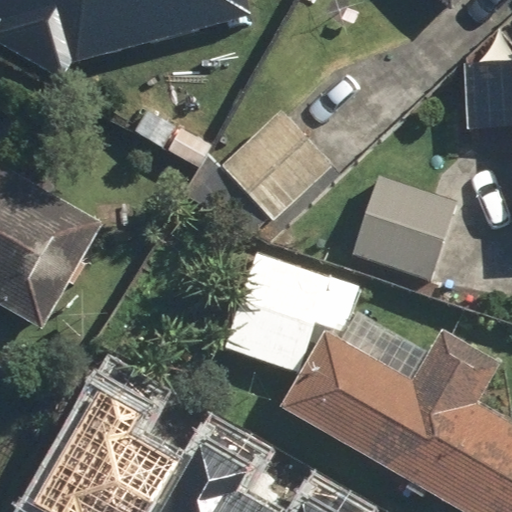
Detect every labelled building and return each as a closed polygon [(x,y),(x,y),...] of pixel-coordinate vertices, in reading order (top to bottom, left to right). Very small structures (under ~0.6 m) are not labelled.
[(249,19),(243,0),(0,0),(0,26),(72,66),(249,19)] [(429,0),(446,17),(463,0),(429,0)] [(333,170),(281,113),(190,197),(242,253),(333,170)] [(0,171),(0,313),(38,335),(99,226),(0,171)] [(378,179),(350,258),(429,285),(457,206),(378,179)] [(221,355),(298,377),(327,278),(250,255),(221,355)] [(295,385),(278,416),(450,511),(511,511),(511,444),(465,418),(497,360),(443,330),(427,360),(356,321),(340,349),(321,339),(295,385)] [(140,511),(146,501),(52,450),(18,511),(140,511)] [(349,511),(270,467),(243,511),(349,511)]
